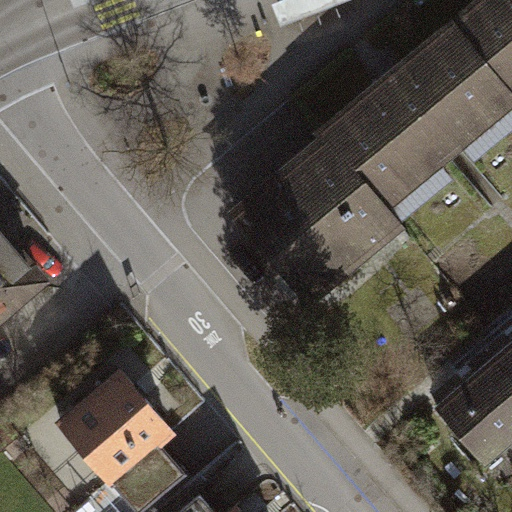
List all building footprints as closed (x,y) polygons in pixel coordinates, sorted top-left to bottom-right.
[(511,0),(486,0),(461,22),(511,82),(511,0)] [(333,130),(414,225),(511,142),(511,82),(461,22),(333,130)] [(414,225),(333,130),(221,224),(316,335),(427,241),(414,225)] [(0,328),(52,284),(0,222),(0,328)] [(511,346),(497,359),(511,377),(511,346)] [(511,377),(497,359),(442,403),(493,466),(511,450),(511,377)] [(127,363),(61,421),(90,453),(67,473),(93,503),(116,483),(123,491),(107,506),(112,511),(137,511),(145,506),(125,484),(186,430),(127,363)]
